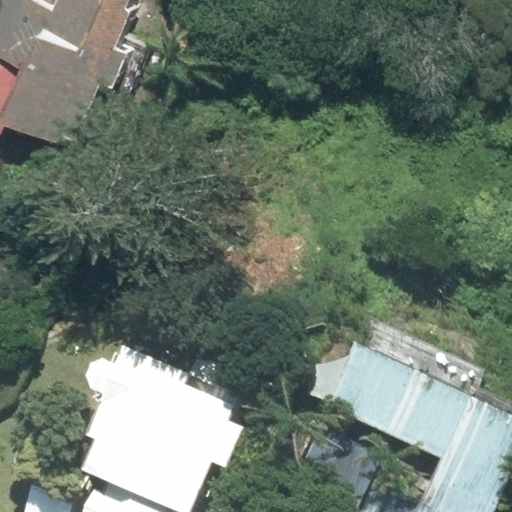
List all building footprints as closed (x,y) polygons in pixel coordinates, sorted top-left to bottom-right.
[(28,103),(90,132),(118,72),(142,83),(158,48),(134,37),(151,0),(10,0),(0,22),(0,45),(45,67),(28,103)] [(28,103),(45,67),(0,45),(0,119),(17,127),(28,103)] [(510,511),(511,509),(511,405),(370,341),(339,409),(457,463),(437,506),(392,486),(380,511),(510,511)] [(218,378),(158,352),(153,364),(140,358),(119,403),(133,409),(120,438),(132,443),(119,473),(126,476),(109,511),(221,511),(242,467),(255,473),(273,431),(260,425),(266,411),(214,388),(218,378)] [(324,511),(368,511),(395,458),(335,428),(299,500),(324,511)]
